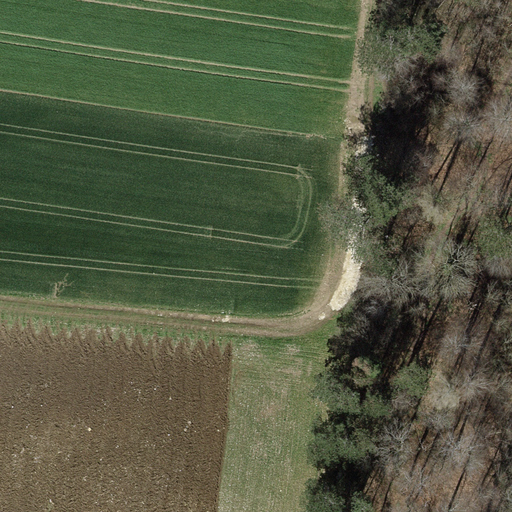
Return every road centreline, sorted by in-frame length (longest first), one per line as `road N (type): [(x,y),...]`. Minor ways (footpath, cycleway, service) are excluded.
road 1 (track): [(0,286),(324,325),(359,169),(362,0)]
road 2 (track): [(425,511),(511,23)]
